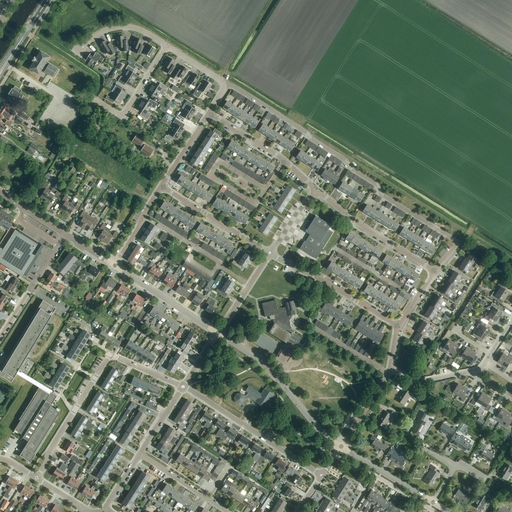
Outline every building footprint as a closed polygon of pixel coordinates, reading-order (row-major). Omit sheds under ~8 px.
[(124,41),(124,36),(117,37),(117,41),(117,44),(118,48),(122,48),(122,52),(128,51),(127,41),(124,41)] [(136,49),(134,53),(140,55),(144,46),(141,45),(142,41),(136,38),(132,48),(136,49)] [(110,43),(107,45),(105,41),(99,44),(105,54),(109,52),(111,55),(116,52),(110,43)] [(152,55),(153,52),(155,49),(149,45),(144,54),(150,57),(151,55),(152,55)] [(50,57),(41,51),(36,58),(35,57),(32,61),(34,62),(30,69),(39,75),(43,68),(45,70),(44,72),(53,77),(58,69),(49,63),(48,65),(46,63),(48,60),(47,60),(50,57)] [(90,54),(86,60),(89,61),(92,64),(95,65),(98,67),(100,64),(104,59),(97,55),(95,54),(94,56),(90,54)] [(175,62),(169,58),(167,61),(165,63),(166,64),(164,66),(167,69),(165,72),(170,75),(175,67),(173,65),(175,62)] [(125,75),(134,81),(135,78),(136,79),(138,76),(133,73),(134,70),(128,66),(124,71),(127,73),(125,75)] [(179,77),(182,79),(188,70),(182,66),(180,70),(177,68),(171,77),(176,80),(179,77)] [(194,86),(200,77),(194,74),(191,79),(188,77),(184,83),(189,87),(191,84),(194,86)] [(132,83),(134,81),(125,75),(123,78),(121,76),(118,82),(124,86),(126,83),(131,86),(133,84),(132,83)] [(151,88),(159,93),(161,91),(164,93),(167,88),(157,81),(156,84),(153,83),(152,85),(152,86),(151,88)] [(209,88),(212,85),(206,81),(202,87),(200,85),(195,92),(200,95),(202,92),(206,94),(208,91),(210,89),(209,88)] [(114,93),(122,99),(124,96),(125,96),(126,94),(121,91),(123,88),(116,84),(115,87),(117,88),(114,93)] [(10,94),(7,98),(13,101),(15,98),(20,101),(20,100),(20,101),(27,105),(30,101),(22,96),(23,96),(20,94),(22,91),(20,90),(15,86),(15,87),(13,90),(12,89),(9,94),(10,94)] [(157,97),(159,93),(151,88),(149,90),(147,93),(152,96),(150,98),(157,103),(160,98),(157,97)] [(121,101),(122,99),(114,93),(111,98),(107,96),(105,99),(113,104),(115,101),(120,104),(121,101)] [(141,104),(149,110),(151,107),(154,109),(157,104),(150,99),(148,102),(143,99),(142,101),(142,102),(141,104)] [(250,100),(247,105),(252,108),(255,104),(250,100)] [(184,110),(193,116),(196,111),(191,108),(193,105),(187,101),(183,106),(186,108),(184,110)] [(228,112),(232,105),(227,101),(222,108),(228,112)] [(7,113),(12,117),(15,113),(9,109),(10,107),(3,103),(0,109),(7,113)] [(148,112),(149,110),(141,104),(139,107),(138,106),(137,109),(142,112),(140,115),(147,120),(151,114),(148,112)] [(258,112),(259,109),(260,107),(256,104),(252,109),(257,112),(258,112)] [(233,115),(237,108),(232,105),(228,112),(233,115)] [(7,113),(0,109),(0,108),(0,116),(4,118),(5,116),(10,120),(12,117),(7,113)] [(237,108),(233,115),(238,118),(243,112),(237,108)] [(189,121),(193,116),(184,110),(182,113),(180,112),(177,116),(183,121),(185,118),(188,120),(189,121)] [(244,122),(248,115),(243,112),(238,118),(244,122)] [(249,125),(253,118),(248,115),(244,122),(249,125)] [(253,118),(249,125),(254,129),(259,122),(253,118)] [(184,129),(180,126),(182,123),(175,119),(173,122),(175,124),(172,129),(181,134),(184,129)] [(263,134),(268,127),(262,124),(258,131),(263,134)] [(269,138),(273,131),(268,127),(263,134),(269,138)] [(178,140),(181,134),(172,129),(169,134),(168,136),(166,135),(164,138),(171,142),(174,137),(178,140)] [(207,136),(214,140),(217,135),(219,137),(221,133),(215,129),(213,132),(210,131),(207,136)] [(274,141),(279,134),(273,131),(269,138),(274,141)] [(279,145),(284,138),(279,134),(274,141),(279,145)] [(145,146),(142,144),(144,141),(136,136),(133,141),(143,148),(141,152),(149,157),(153,151),(145,145),(145,146)] [(204,141),(210,145),(214,140),(207,136),(204,141)] [(285,148),(289,141),(284,138),(279,145),(285,148)] [(207,151),(210,145),(204,141),(200,146),(207,151)] [(232,151),(237,144),(231,141),(227,148),(232,151)] [(291,152),(295,145),(289,141),(285,148),(291,152)] [(238,154),(242,148),(237,144),(232,151),(238,154)] [(203,156),(207,151),(200,146),(197,152),(203,156)] [(30,148),(27,152),(33,156),(36,152),(30,148)] [(243,158),(247,151),(242,148),(238,154),(243,158)] [(247,151),(243,158),(249,161),(253,154),(247,151)] [(301,161),(306,154),(300,151),(296,158),(301,161)] [(200,161),(203,156),(197,152),(193,157),(200,161)] [(254,164),(258,157),(253,154),(249,161),(254,164)] [(306,154),(301,161),(307,165),(311,158),(306,154)] [(197,167),(200,161),(193,157),(190,162),(197,167)] [(259,168),(264,161),(258,157),(254,164),(259,168)] [(312,168),(316,161),(311,158),(307,165),(312,168)] [(264,161),(259,168),(265,171),(269,164),(264,161)] [(316,161),(312,168),(317,172),(322,165),(316,161)] [(261,177),(258,181),(262,184),(263,182),(266,184),(268,181),(269,181),(274,172),(272,171),(274,168),(269,164),(265,171),(269,173),(265,180),(261,177)] [(325,180),(331,170),(329,168),(328,171),(325,169),(321,176),(324,178),(323,179),(325,180)] [(327,181),(328,180),(330,182),(336,172),(331,170),(325,180),(327,181)] [(351,180),(354,175),(349,171),(346,176),(351,180)] [(182,186),(186,179),(181,175),(182,174),(179,172),(175,179),(178,180),(177,182),(182,186)] [(336,172),(330,182),(329,183),(332,184),(332,183),(335,185),(339,178),(336,177),(338,174),(336,172)] [(357,183),(360,178),(354,175),(351,180),(357,183)] [(200,180),(206,184),(209,179),(203,176),(200,180)] [(362,186),(365,182),(360,178),(357,183),(362,186)] [(187,189),(192,182),(186,179),(182,186),(187,189)] [(211,187),(211,186),(213,183),(214,182),(209,179),(206,184),(211,187)] [(45,200),(51,191),(46,188),(49,184),(44,181),(40,187),(45,190),(40,197),(45,200)] [(192,182),(187,189),(193,192),(197,185),(192,182)] [(343,193),(348,186),(342,182),(338,189),(343,193)] [(365,182),(362,186),(367,190),(370,185),(365,182)] [(198,196),(202,189),(197,185),(193,192),(198,196)] [(284,192),(292,197),(296,191),(288,186),(285,190),(282,188),(281,190),(284,192)] [(348,186),(343,193),(349,196),(353,189),(348,186)] [(225,196),(229,191),(222,187),(219,191),(224,194),(223,195),(225,196)] [(53,188),(51,191),(45,200),(50,203),(54,196),(57,198),(61,192),(58,190),(58,191),(53,188)] [(202,189),(198,196),(203,199),(208,192),(202,189)] [(354,199),(358,192),(353,189),(349,196),(354,199)] [(229,191),(225,196),(231,200),(234,195),(229,191)] [(208,192),(203,199),(209,203),(213,196),(208,192)] [(277,196),(280,197),(288,203),(292,197),(284,192),(281,196),(278,194),(277,196)] [(358,192),(354,199),(360,203),(364,196),(358,192)] [(65,212),(71,204),(66,201),(68,197),(65,195),(62,201),(65,203),(60,210),(65,212)] [(234,195),(231,200),(236,203),(239,198),(234,195)] [(277,203),(284,208),(288,203),(280,197),(278,201),(275,200),(274,201),(277,203)] [(218,208),(222,201),(217,198),(213,205),(218,208)] [(239,198),(236,203),(241,207),(245,201),(239,198)] [(72,201),(71,204),(65,212),(70,215),(74,208),(77,210),(80,205),(78,203),(77,204),(72,201)] [(166,211),(170,204),(164,201),(160,208),(166,211)] [(223,211),(228,205),(222,201),(218,208),(223,211)] [(245,201),(241,207),(247,210),(250,205),(245,201)] [(281,213),(284,208),(277,203),(274,207),(271,205),(270,207),(273,209),(273,208),(281,213)] [(171,215),(175,208),(170,204),(166,211),(171,215)] [(228,205),(223,211),(229,215),(233,208),(228,205)] [(368,215),(372,209),(367,205),(362,212),(368,215)] [(176,218),(180,211),(175,208),(171,215),(176,218)] [(234,218),(238,211),(233,208),(229,215),(234,218)] [(373,219),(377,212),(372,209),(368,215),(373,219)] [(7,217),(8,214),(1,210),(0,211),(0,223),(3,219),(4,216),(7,217)] [(88,220),(90,216),(86,213),(83,211),(80,217),(83,219),(78,226),(83,229),(88,220)] [(180,211),(176,218),(182,221),(186,214),(180,211)] [(240,222),(244,215),(238,211),(234,218),(240,222)] [(377,212),(373,219),(379,222),(383,215),(377,212)] [(0,226),(1,227),(3,224),(6,226),(9,228),(12,224),(10,223),(14,218),(8,214),(7,217),(4,216),(3,219),(0,223),(0,226)] [(187,225),(191,218),(186,214),(182,221),(187,225)] [(265,216),(263,218),(266,220),(273,225),(278,219),(270,214),(267,218),(265,216)] [(244,215),(240,222),(245,225),(249,218),(244,215)] [(384,225),(388,219),(383,215),(379,222),(384,225)] [(88,220),(83,229),(87,232),(92,224),(95,226),(98,221),(95,219),(90,216),(88,220)] [(316,259),(333,233),(328,230),(331,226),(316,216),(306,232),(309,234),(300,249),(316,259)] [(162,217),(159,222),(165,225),(167,220),(162,217)] [(191,218),(187,225),(192,228),(197,221),(191,218)] [(389,229),(394,222),(388,219),(384,225),(389,229)] [(262,225),(270,231),(273,225),(266,220),(263,224),(260,222),(259,224),(262,225)] [(394,222),(389,229),(395,232),(399,225),(394,222)] [(108,232),(110,230),(105,227),(106,226),(103,224),(102,225),(100,223),(97,228),(98,229),(95,234),(99,237),(98,238),(103,241),(108,232)] [(201,234),(206,227),(200,223),(196,230),(201,234)] [(148,229),(154,233),(158,228),(151,224),(148,229)] [(266,236),(270,231),(262,225),(259,229),(257,228),(256,229),(258,231),(259,231),(266,236)] [(207,237),(211,230),(206,227),(201,234),(207,237)] [(404,238),(409,231),(403,228),(399,235),(404,238)] [(0,247),(0,262),(22,277),(39,251),(40,251),(42,247),(15,229),(2,249),(0,247)] [(151,239),(154,233),(148,229),(144,235),(151,239)] [(108,232),(103,241),(107,244),(112,237),(115,239),(118,234),(115,232),(113,235),(108,232),(110,230),(108,232)] [(212,240),(216,233),(211,230),(207,237),(212,240)] [(409,231),(404,238),(410,241),(414,235),(409,231)] [(351,242),(355,235),(350,232),(346,239),(351,242)] [(216,233),(212,240),(218,244),(222,237),(216,233)] [(148,244),(151,239),(144,235),(141,240),(148,244)] [(356,246),(361,239),(355,235),(351,242),(356,246)] [(415,245),(419,238),(414,235),(410,241),(415,245)] [(223,247),(227,240),(222,237),(218,244),(223,247)] [(421,248),(425,241),(419,238),(415,245),(421,248)] [(362,249),(366,242),(361,239),(356,246),(362,249)] [(227,240),(223,247),(228,250),(227,253),(230,255),(234,248),(231,246),(233,244),(227,240)] [(426,251),(430,244),(425,241),(421,248),(426,251)] [(367,252),(371,245),(366,242),(362,249),(367,252)] [(430,244),(426,251),(431,255),(435,248),(430,244)] [(134,250),(140,254),(142,252),(149,257),(151,254),(138,245),(134,250)] [(372,256),(377,249),(371,245),(367,252),(372,256)] [(242,258),(249,263),(252,257),(249,256),(251,253),(245,249),(243,252),(245,253),(242,258)] [(382,252),(377,249),(372,256),(378,259),(382,252)] [(140,263),(143,265),(145,262),(142,260),(142,259),(139,257),(140,254),(134,250),(131,255),(141,262),(140,263)] [(77,275),(84,265),(77,260),(70,253),(59,266),(58,265),(56,267),(57,268),(56,269),(64,276),(69,270),(77,275)] [(472,263),(473,263),(475,260),(479,262),(480,261),(469,254),(466,259),(472,263)] [(139,264),(140,263),(141,262),(131,255),(128,260),(134,264),(136,261),(139,264)] [(388,265),(392,258),(386,255),(382,261),(388,265)] [(333,272),(337,265),(331,262),(333,259),(330,257),(325,265),(328,267),(327,269),(333,272)] [(245,268),(249,263),(242,258),(238,264),(233,260),(231,263),(240,269),(242,266),(245,268)] [(388,265),(383,272),(382,274),(387,277),(389,275),(393,268),(397,262),(392,258),(388,265)] [(462,263),(472,270),(474,268),(470,266),(472,263),(466,259),(465,258),(462,263)] [(153,276),(157,269),(154,267),(155,265),(151,262),(147,268),(150,270),(148,273),(153,276)] [(398,272),(403,265),(397,262),(393,268),(398,272)] [(471,272),(472,270),(462,263),(459,269),(466,273),(468,269),(471,272)] [(338,275),(342,269),(337,265),(333,272),(338,275)] [(404,275),(408,268),(403,265),(398,272),(404,275)] [(100,271),(92,266),(89,270),(87,268),(80,278),(84,281),(87,275),(89,276),(90,274),(95,277),(100,271)] [(161,269),(159,267),(157,269),(153,276),(157,279),(162,272),(159,271),(161,269)] [(409,278),(413,272),(408,268),(404,275),(409,278)] [(343,279),(347,272),(342,269),(338,275),(343,279)] [(347,272),(343,279),(348,282),(353,275),(347,272)] [(413,272),(409,278),(414,282),(411,286),(415,288),(419,280),(417,278),(419,275),(413,272)] [(451,277),(458,281),(460,278),(464,280),(465,278),(454,272),(451,277)] [(51,273),(48,279),(53,282),(54,283),(58,277),(51,273)] [(11,277),(8,282),(12,284),(12,285),(14,286),(13,286),(15,287),(20,281),(17,279),(18,278),(12,274),(10,277),(11,277)] [(354,286),(358,279),(353,275),(348,282),(354,286)] [(167,286),(172,279),(167,276),(163,283),(167,286)] [(113,289),(117,282),(109,277),(106,283),(104,281),(99,290),(104,293),(108,286),(113,289)] [(462,284),(458,281),(451,277),(448,282),(455,286),(457,283),(461,285),(462,284)] [(358,279),(354,286),(359,289),(365,279),(363,278),(361,280),(358,279)] [(55,289),(61,293),(65,287),(62,285),(60,289),(57,286),(58,285),(54,283),(53,282),(48,279),(44,284),(51,288),(52,286),(55,288),(55,289)] [(172,279),(167,286),(172,289),(176,282),(172,279)] [(225,285),(232,289),(235,284),(228,279),(225,285)] [(12,284),(8,282),(3,288),(11,293),(15,287),(13,286),(14,286),(12,285),(12,284)] [(176,291),(181,295),(185,289),(188,284),(185,282),(183,286),(182,288),(179,286),(176,291)] [(460,289),(455,286),(448,282),(444,287),(451,291),(452,291),(454,293),(456,290),(458,291),(460,289)] [(497,291),(506,297),(509,292),(504,289),(505,286),(499,282),(498,285),(500,287),(497,291)] [(185,289),(181,295),(187,298),(190,293),(187,291),(189,289),(191,286),(188,284),(185,289)] [(121,295),(126,288),(121,285),(117,292),(121,295)] [(228,295),(232,289),(225,285),(221,290),(228,295)] [(369,295),(373,288),(368,285),(364,292),(369,295)] [(208,297),(212,291),(206,287),(204,290),(207,292),(205,295),(208,297)] [(454,293),(452,291),(451,291),(444,287),(441,292),(442,293),(448,296),(448,297),(450,293),(455,296),(456,294),(454,293)] [(126,288),(121,295),(126,298),(131,291),(126,288)] [(374,298),(379,291),(373,288),(369,295),(374,298)] [(3,303),(5,304),(9,297),(4,295),(5,293),(2,291),(0,293),(0,294),(2,296),(0,299),(0,300),(1,301),(3,303)] [(90,291),(85,301),(89,303),(93,293),(90,291)] [(380,302),(384,295),(379,291),(374,298),(380,302)] [(503,302),(506,297),(497,291),(496,294),(493,292),(490,297),(496,301),(498,298),(503,302)] [(199,306),(204,297),(198,293),(192,301),(196,304),(195,305),(197,306),(198,306),(198,305),(199,306)] [(137,305),(141,298),(137,295),(132,302),(137,305)] [(384,295),(380,302),(385,305),(389,298),(384,295)] [(440,297),(437,296),(434,300),(441,305),(443,302),(445,303),(447,305),(448,303),(447,302),(440,297)] [(212,314),(215,309),(212,307),(216,301),(210,297),(205,305),(208,306),(206,310),(212,314)] [(141,298),(137,305),(141,308),(146,301),(141,298)] [(390,308),(395,301),(389,298),(385,305),(390,308)] [(324,315),(333,302),(331,300),(329,304),(326,302),(320,312),(324,315)] [(445,308),(443,306),(441,305),(434,300),(431,306),(438,310),(440,307),(444,310),(445,308)] [(20,374),(28,361),(26,359),(56,309),(42,301),(0,369),(0,375),(10,381),(12,377),(14,378),(17,373),(20,374)] [(282,309),(277,305),(276,301),(262,304),(265,317),(269,316),(270,320),(273,320),(274,324),(269,333),(286,344),(287,344),(295,349),(302,339),(293,333),(294,331),(291,329),(292,328),(291,327),(289,321),(292,316),(297,315),(294,301),(285,304),(286,308),(282,309)] [(395,301),(390,308),(396,312),(400,305),(395,301)] [(330,316),(335,308),(333,306),(334,303),(333,302),(324,315),(329,318),(330,315),(330,316)] [(498,307),(492,303),(490,306),(491,306),(490,307),(489,307),(487,309),(486,309),(490,312),(499,317),(502,313),(497,309),(498,307)] [(120,313),(124,307),(121,305),(119,307),(117,306),(115,310),(120,313)] [(431,306),(428,311),(434,315),(436,312),(440,314),(441,312),(438,310),(431,306)] [(154,317),(159,310),(153,307),(149,314),(154,317)] [(335,308),(330,316),(335,319),(342,308),(340,307),(338,310),(335,308)] [(340,321),(345,314),(342,312),(344,309),(342,308),(335,319),(340,321)] [(159,310),(154,317),(160,321),(164,314),(159,310)] [(428,311),(424,316),(431,320),(433,317),(438,319),(439,318),(434,315),(428,311)] [(344,324),(351,314),(349,312),(348,315),(345,314),(340,321),(344,324)] [(490,312),(489,314),(486,312),(485,315),(484,318),(493,324),(495,321),(496,322),(499,317),(490,312)] [(165,324),(169,317),(164,314),(160,321),(162,322),(161,325),(163,326),(165,324)] [(344,324),(349,327),(354,319),(351,318),(353,315),(351,314),(344,324)] [(359,332),(365,323),(363,321),(365,317),(363,316),(360,320),(361,321),(355,330),(359,332)] [(170,328),(175,321),(169,317),(165,324),(170,328)] [(364,335),(370,326),(367,324),(370,320),(368,318),(365,323),(359,332),(364,335)] [(175,321),(170,328),(176,331),(180,324),(175,321)] [(369,338),(374,329),(372,327),(375,323),(372,321),(370,326),(364,335),(369,338)] [(420,326),(427,331),(429,327),(433,330),(434,328),(423,321),(420,326)] [(479,330),(488,335),(491,330),(485,327),(487,325),(481,321),(479,323),(482,325),(479,330)] [(373,341),(379,332),(377,330),(379,326),(377,324),(374,329),(369,338),(373,341)] [(105,340),(108,335),(103,332),(105,329),(106,327),(103,326),(100,331),(101,332),(98,336),(105,340)] [(424,336),(426,332),(430,335),(431,333),(427,331),(420,326),(416,332),(418,332),(424,336)] [(111,344),(114,338),(111,336),(116,328),(113,327),(108,335),(105,340),(111,344)] [(379,332),(373,341),(378,344),(384,335),(382,333),(384,329),(382,327),(379,332)] [(331,336),(334,331),(329,328),(326,333),(331,336)] [(74,332),(80,336),(87,340),(90,335),(83,330),(81,333),(79,332),(79,331),(76,329),(74,332)] [(485,340),(488,335),(479,330),(476,334),(474,333),(472,336),(478,339),(479,336),(485,340)] [(191,332),(187,337),(194,342),(198,336),(191,332)] [(428,339),(424,336),(418,332),(413,340),(422,346),(424,343),(422,341),(424,338),(427,341),(428,339)] [(87,340),(80,336),(78,339),(70,334),(69,336),(84,345),(87,340)] [(186,339),(184,343),(191,347),(194,342),(187,337),(185,335),(183,338),(186,339)] [(74,346),(80,350),(84,345),(69,336),(68,338),(76,343),(74,346)] [(114,338),(111,344),(118,348),(120,343),(122,344),(125,339),(122,337),(121,339),(119,341),(114,338)] [(191,347),(184,343),(179,339),(178,342),(182,345),(180,348),(187,352),(191,347)] [(446,354),(453,343),(449,340),(447,343),(445,342),(444,344),(443,343),(439,349),(441,351),(442,351),(446,354)] [(130,351),(134,344),(136,342),(134,341),(132,343),(129,341),(125,348),(130,351)] [(453,343),(446,354),(448,351),(452,354),(451,356),(454,358),(457,352),(455,351),(458,346),(453,343)] [(136,355),(140,348),(134,344),(130,351),(136,355)] [(80,350),(74,346),(70,351),(77,355),(80,350)] [(140,348),(136,355),(141,358),(145,351),(140,348)] [(466,359),(471,350),(467,348),(463,353),(461,351),(457,356),(460,358),(461,356),(466,359)] [(475,355),(476,353),(471,350),(466,359),(470,362),(468,365),(471,366),(474,361),(472,360),(475,355)] [(503,365),(510,354),(505,351),(502,350),(499,355),(501,357),(498,362),(503,365)] [(74,361),(77,355),(70,351),(67,356),(74,361)] [(146,361),(150,354),(145,351),(141,358),(146,361)] [(174,358),(180,363),(184,357),(177,353),(174,358)] [(150,354),(146,361),(151,364),(155,357),(150,354)] [(511,355),(510,354),(503,365),(507,368),(510,363),(511,363),(511,355)] [(177,368),(180,363),(174,358),(170,364),(177,368)] [(51,364),(66,373),(69,368),(63,364),(61,367),(52,362),(51,364)] [(63,378),(66,373),(51,364),(50,366),(58,371),(56,374),(63,378)] [(173,373),(177,368),(170,364),(167,369),(173,373)] [(109,374),(114,377),(117,373),(120,374),(120,375),(121,376),(123,373),(118,370),(118,371),(113,368),(109,374)] [(56,389),(60,384),(53,380),(50,378),(44,374),(43,376),(52,381),(50,385),(56,389)] [(53,380),(60,384),(63,378),(56,374),(53,380)] [(110,384),(113,380),(114,377),(109,374),(105,381),(110,384)] [(38,383),(39,379),(28,375),(27,378),(38,383)] [(136,386),(139,379),(134,377),(131,384),(136,386)] [(142,389),(145,382),(139,379),(136,386),(142,389)] [(107,388),(110,384),(105,381),(101,387),(105,390),(105,391),(110,394),(112,391),(110,390),(107,388)] [(145,382),(142,389),(147,391),(150,384),(145,382)] [(2,386),(0,384),(0,392),(4,396),(9,389),(3,385),(2,386)] [(153,394),(156,387),(150,384),(147,391),(151,393),(150,396),(152,397),(153,394)] [(457,396),(463,387),(458,384),(455,389),(451,387),(448,392),(453,396),(455,394),(457,396)] [(261,395),(249,386),(246,391),(248,393),(246,396),(245,396),(241,394),(237,394),(234,398),(235,402),(239,404),(243,403),(245,400),(251,399),(254,401),(264,408),(273,395),(265,389),(261,395)] [(153,394),(152,397),(149,402),(148,401),(146,404),(145,406),(151,409),(153,403),(151,403),(154,397),(157,399),(162,389),(156,387),(153,394)] [(463,387),(457,396),(462,399),(461,400),(463,402),(467,397),(464,395),(467,390),(463,387)] [(57,408),(56,410),(50,407),(57,396),(51,393),(49,394),(38,388),(33,397),(34,398),(14,430),(23,436),(22,438),(24,439),(26,437),(29,440),(19,456),(30,463),(51,430),(49,429),(61,411),(57,408)] [(412,398),(414,395),(405,389),(397,401),(404,406),(410,397),(412,398)] [(94,398),(99,401),(102,397),(105,398),(105,399),(106,400),(108,397),(103,394),(98,392),(94,398)] [(479,408),(486,396),(482,393),(481,394),(478,392),(475,397),(475,396),(471,403),(474,405),(475,405),(479,408)] [(486,396),(479,408),(484,410),(487,411),(490,406),(488,404),(491,399),(486,396)] [(95,408),(99,401),(94,398),(90,404),(95,408)] [(187,400),(184,405),(191,409),(191,410),(193,411),(194,409),(192,408),(194,404),(187,400)] [(92,412),(95,408),(90,404),(86,411),(90,414),(89,415),(94,418),(96,415),(95,414),(94,414),(92,412)] [(184,405),(181,410),(187,415),(191,410),(191,409),(184,405)] [(136,416),(143,421),(146,416),(144,414),(145,411),(140,408),(138,410),(139,411),(138,414),(135,412),(133,414),(136,416)] [(501,420),(506,411),(502,408),(498,414),(496,412),(492,418),(495,420),(496,417),(501,420)] [(184,420),(187,415),(181,410),(177,416),(184,420)] [(396,415),(390,411),(388,414),(385,411),(377,424),(384,429),(392,417),(394,418),(396,415)] [(419,436),(426,423),(423,421),(427,414),(420,411),(416,417),(419,419),(411,432),(419,436)] [(511,420),(511,416),(510,415),(511,414),(506,411),(501,420),(499,423),(507,428),(511,420)] [(207,422),(206,423),(204,426),(208,429),(213,421),(211,420),(213,417),(206,412),(201,419),(207,422)] [(79,422),(84,425),(87,421),(90,422),(90,423),(91,424),(93,420),(88,417),(87,418),(83,416),(79,422)] [(139,426),(143,421),(136,416),(133,421),(139,426)] [(182,423),(184,420),(177,416),(174,421),(180,425),(179,427),(183,430),(186,426),(182,423)] [(220,438),(226,430),(224,429),(226,425),(219,420),(215,425),(220,429),(216,435),(220,438)] [(136,431),(139,426),(133,421),(129,426),(136,431)] [(80,432),(84,425),(79,422),(75,428),(80,432)] [(452,429),(442,423),(438,431),(447,437),(449,433),(452,435),(456,429),(453,427),(452,429)] [(133,436),(136,431),(129,426),(126,432),(133,436)] [(170,427),(166,432),(173,437),(177,440),(179,438),(174,435),(177,431),(170,427)] [(77,436),(80,432),(75,428),(71,435),(75,437),(75,439),(80,442),(82,439),(80,438),(77,436)] [(226,430),(220,438),(225,441),(229,435),(234,438),(238,433),(237,432),(238,432),(237,431),(236,430),(235,430),(235,431),(231,428),(228,432),(226,430)] [(116,432),(114,430),(112,433),(121,439),(119,442),(126,446),(129,441),(123,437),(123,436),(116,432)] [(129,441),(133,436),(126,432),(123,436),(123,437),(129,441)] [(166,432),(163,437),(170,442),(173,437),(166,432)] [(457,437),(454,435),(450,441),(453,443),(452,445),(465,452),(465,450),(468,452),(472,445),(469,444),(471,441),(464,437),(463,438),(458,435),(457,437)] [(245,452),(247,450),(250,445),(248,444),(250,441),(242,436),(238,443),(243,446),(241,449),(245,452)] [(384,445),(375,439),(376,438),(373,436),(370,439),(373,441),(370,447),(379,453),(381,449),(384,451),(388,445),(385,443),(384,445)] [(166,447),(170,442),(163,437),(160,442),(166,447)] [(69,441),(66,446),(73,450),(73,449),(76,445),(69,441)] [(163,452),(166,447),(160,442),(156,448),(163,452)] [(257,462),(262,454),(260,452),(262,449),(255,444),(252,449),(257,452),(253,459),(257,462)] [(114,451),(120,455),(124,450),(117,445),(114,451)] [(73,450),(66,446),(63,450),(70,454),(72,452),(78,455),(79,453),(76,451),(73,449),(73,450)] [(489,462),(493,455),(484,449),(486,448),(482,446),(477,454),(480,456),(479,457),(489,462)] [(389,453),(387,456),(390,458),(389,458),(398,464),(397,465),(402,468),(405,463),(404,462),(406,459),(406,458),(408,456),(402,451),(399,455),(397,454),(398,452),(395,450),(392,448),(391,450),(389,452),(389,453)] [(181,464),(186,457),(180,454),(182,452),(179,450),(173,458),(176,460),(176,461),(181,464)] [(117,460),(120,455),(114,451),(110,456),(117,460)] [(262,454),(257,462),(261,465),(266,458),(271,462),(274,457),(274,456),(274,455),(272,454),(271,454),(267,452),(264,455),(262,454)] [(62,454),(59,459),(66,462),(68,458),(62,454)] [(113,466),(117,460),(110,456),(107,461),(113,466)] [(186,468),(191,461),(186,457),(181,464),(186,468)] [(215,458),(213,460),(212,463),(217,466),(221,461),(215,458)] [(282,460),(280,459),(279,459),(279,460),(278,459),(276,463),(274,462),(272,464),(274,465),(275,464),(276,465),(276,464),(279,466),(277,470),(282,473),(286,469),(284,467),(286,464),(282,461),(282,460)] [(191,471),(198,461),(196,460),(194,463),(191,461),(186,468),(191,471)] [(72,471),(76,463),(72,461),(68,469),(72,471)] [(103,467),(110,471),(113,466),(107,461),(103,467)] [(191,471),(196,474),(203,465),(198,461),(191,471)] [(57,478),(65,465),(63,463),(59,469),(57,468),(52,475),(57,478)] [(76,463),(72,471),(75,473),(80,466),(76,463)] [(506,481),(511,471),(511,467),(506,464),(498,476),(506,481)] [(65,465),(57,478),(61,481),(66,474),(64,472),(67,466),(65,465)] [(202,478),(206,471),(208,468),(203,465),(196,474),(202,478)] [(431,486),(439,474),(436,472),(437,469),(432,465),(429,468),(431,469),(423,481),(431,486)] [(106,476),(110,471),(103,467),(100,472),(106,476)] [(292,469),(289,467),(285,473),(289,475),(289,474),(295,478),(292,482),(298,486),(303,479),(299,476),(300,473),(293,469),(292,469)] [(211,475),(212,475),(206,471),(202,478),(207,481),(209,478),(211,475)] [(103,482),(106,476),(100,472),(96,477),(103,482)] [(139,477),(146,482),(150,477),(142,472),(139,477)] [(9,486),(14,479),(9,477),(5,484),(9,486)] [(71,487),(76,480),(71,477),(67,484),(71,487)] [(136,483),(143,488),(146,482),(139,477),(136,483)] [(350,488),(350,487),(352,484),(357,487),(359,485),(354,482),(353,483),(343,477),(340,481),(350,488)] [(14,479),(9,486),(4,496),(8,498),(10,495),(8,494),(12,488),(14,489),(18,482),(14,479)] [(76,480),(71,487),(76,490),(81,483),(76,480)] [(353,489),(350,487),(350,488),(340,481),(337,486),(347,492),(348,492),(349,489),(352,490),(353,489)] [(139,493),(143,488),(136,483),(132,488),(139,493)] [(226,493),(230,487),(225,483),(221,490),(226,493)] [(290,499),(294,491),(290,488),(292,486),(287,483),(284,487),(288,490),(285,493),(283,492),(280,496),(284,498),(285,496),(290,499)] [(172,488),(167,485),(165,488),(161,486),(157,492),(161,495),(163,492),(166,494),(164,497),(166,497),(167,495),(172,488)] [(24,496),(29,489),(24,486),(20,493),(24,496)] [(86,496),(91,489),(86,486),(81,493),(86,496)] [(353,495),(348,492),(347,492),(337,486),(334,490),(344,497),(345,496),(346,493),(351,497),(353,495)] [(231,497),(236,490),(230,487),(226,493),(231,497)] [(260,487),(258,489),(268,495),(269,493),(260,487)] [(467,503),(469,499),(466,497),(469,493),(459,487),(455,495),(464,501),(464,502),(467,503)] [(129,493),(136,498),(139,493),(132,488),(129,493)] [(173,498),(177,491),(172,488),(167,495),(173,498)] [(29,489),(24,496),(29,499),(33,492),(29,489)] [(91,489),(86,496),(91,499),(95,492),(91,489)] [(236,500),(241,493),(236,490),(231,497),(236,500)] [(347,498),(345,496),(344,497),(334,490),(331,495),(333,497),(332,498),(340,503),(343,498),(346,500),(345,501),(352,505),(354,502),(347,498)] [(367,501),(370,503),(376,494),(373,491),(372,490),(368,496),(366,494),(363,498),(365,500),(363,503),(362,505),(363,506),(367,501)] [(490,500),(494,494),(487,490),(484,496),(481,494),(473,506),(481,511),(488,499),(490,500)] [(178,502),(183,495),(177,491),(173,498),(178,502)] [(133,503),(136,498),(129,493),(125,499),(133,503)] [(236,500),(241,503),(246,497),(247,494),(246,493),(244,495),(241,493),(236,500)] [(375,506),(381,496),(377,493),(376,494),(370,503),(368,505),(370,507),(371,504),(374,505),(375,506)] [(183,505),(188,498),(183,495),(178,502),(183,505)] [(35,503),(40,505),(44,498),(40,496),(35,503)] [(246,497),(241,503),(246,507),(251,500),(252,498),(251,496),(249,499),(246,497)] [(376,507),(379,508),(379,509),(385,499),(382,497),(383,497),(381,496),(375,506),(374,505),(372,508),(374,509),(376,507)] [(40,505),(36,511),(41,511),(42,511),(40,510),(42,507),(44,508),(49,501),(44,498),(40,505)] [(188,498),(183,505),(188,509),(187,511),(193,502),(188,498)] [(276,504),(283,508),(287,503),(280,498),(276,504)] [(332,509),(334,511),(335,509),(333,508),(335,504),(325,498),(322,502),(332,509)] [(129,509),(133,503),(125,499),(122,504),(129,509)] [(251,500),(246,507),(252,510),(259,500),(257,499),(254,502),(251,500)] [(379,509),(379,508),(377,511),(378,511),(379,511),(381,510),(383,511),(384,511),(390,502),(387,500),(386,499),(385,499),(379,509)] [(5,500),(1,507),(5,510),(9,503),(5,500)] [(193,502),(187,511),(188,511),(189,511),(191,510),(193,511),(194,511),(198,505),(193,502)] [(329,511),(332,509),(322,502),(319,507),(326,511),(329,511)] [(390,511),(395,505),(391,502),(390,502),(384,511),(383,511),(390,511)]
